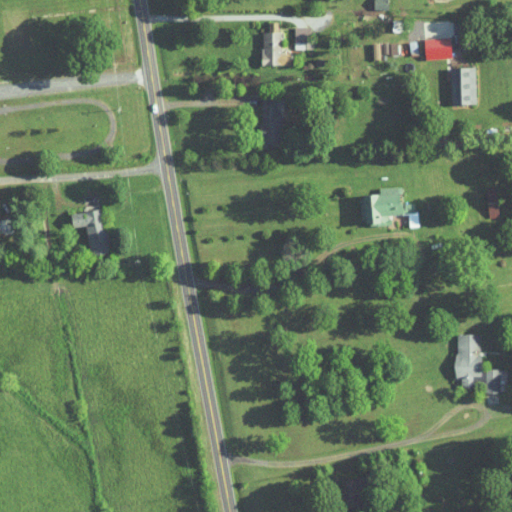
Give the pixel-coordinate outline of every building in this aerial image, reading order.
[(440,51),(440,30),(413,31),(414,52),(440,51)] [(440,98),(464,97),(464,60),(439,61),(440,98)] [(266,106),(266,91),(249,91),(250,139),(271,139),(270,106),(266,106)] [(352,188),(355,219),(376,218),(375,208),(397,206),(398,221),(407,220),(405,196),(391,197),(389,180),(368,181),(368,187),(352,188)] [(486,210),(486,181),(476,181),(476,210),(486,210)] [(60,207),(62,221),(74,219),(79,249),(97,246),(90,202),(60,207)] [(488,362),(469,363),(469,328),(444,328),(445,371),(449,371),(450,381),(462,381),(462,370),(474,370),(474,386),(488,386),(488,362)] [(331,473),(332,502),(352,501),(352,472),(331,473)]
